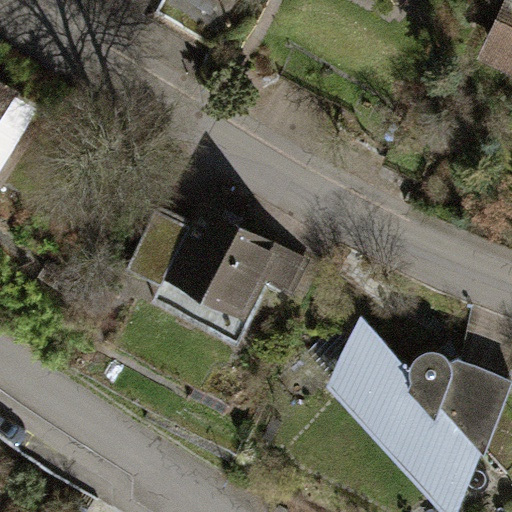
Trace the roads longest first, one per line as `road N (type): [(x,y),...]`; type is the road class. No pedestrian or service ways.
road 1 (residential): [(0,0),(277,176),(511,290)]
road 2 (residential): [(0,383),(185,511)]
